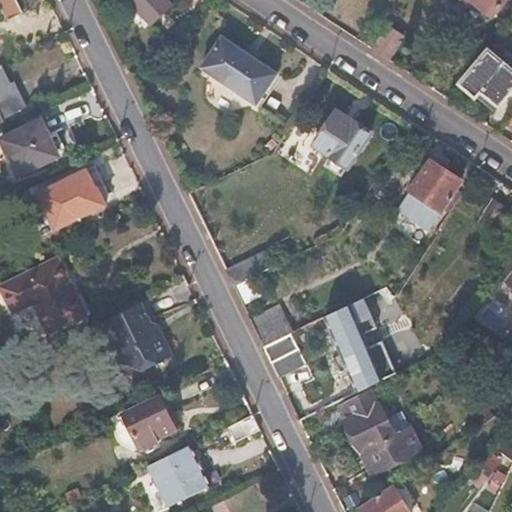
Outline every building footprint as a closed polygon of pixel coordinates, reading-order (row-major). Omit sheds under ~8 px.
[(23,11),(17,0),(0,0),(9,18),(23,11)] [(168,6),(163,0),(125,0),(147,25),(168,6)] [(502,0),(475,0),(493,13),(502,0)] [(388,27),(373,48),(388,58),(403,36),(388,27)] [(280,70),(225,33),(204,65),(259,101),(280,70)] [(499,105),(511,88),(511,69),(489,49),(461,81),(476,94),(480,89),(499,105)] [(351,166),(373,132),(338,109),(315,143),(334,156),(328,165),(342,174),(349,165),(351,166)] [(50,135),(42,117),(1,137),(19,173),(56,156),(47,136),(50,135)] [(446,168),(447,165),(431,154),(424,165),(427,167),(411,190),(398,209),(429,229),(441,211),(462,179),(446,168)] [(103,184),(94,166),(39,192),(56,229),(107,204),(99,186),(103,184)] [(491,232),(510,207),(496,195),(476,220),(491,232)] [(267,248),(225,268),(233,284),(275,264),(267,248)] [(88,314),(58,253),(0,281),(0,284),(12,310),(33,300),(49,333),(88,314)] [(363,298),(326,315),(358,391),(397,373),(390,358),(383,360),(375,341),(369,343),(360,323),(371,318),(363,298)] [(143,302),(101,322),(100,330),(116,362),(142,370),(174,354),(166,337),(159,336),(143,302)] [(279,304),(250,318),(262,344),(290,331),(292,330),(279,304)] [(290,331),(262,344),(270,359),(298,347),(290,331)] [(344,420),(360,451),(371,445),(380,464),(406,451),(381,402),(379,403),(371,389),(347,400),(354,415),(344,420)] [(496,415),(480,397),(466,407),(480,425),(496,415)] [(128,418),(125,413),(108,421),(118,439),(125,446),(135,452),(142,448),(145,452),(159,445),(158,442),(178,432),(163,400),(128,418)] [(496,415),(480,425),(459,439),(469,451),(479,445),(488,456),(511,432),(496,415)] [(263,432),(256,418),(231,430),(239,445),(263,432)] [(56,445),(48,450),(9,468),(15,478),(24,474),(25,478),(54,465),(52,460),(62,456),(56,445)] [(371,445),(360,451),(370,469),(380,464),(371,445)] [(189,450),(148,469),(168,509),(208,491),(189,450)] [(391,484),(399,495),(450,462),(442,450),(391,484)] [(391,484),(358,505),(363,511),(410,511),(399,495),(391,484)]
